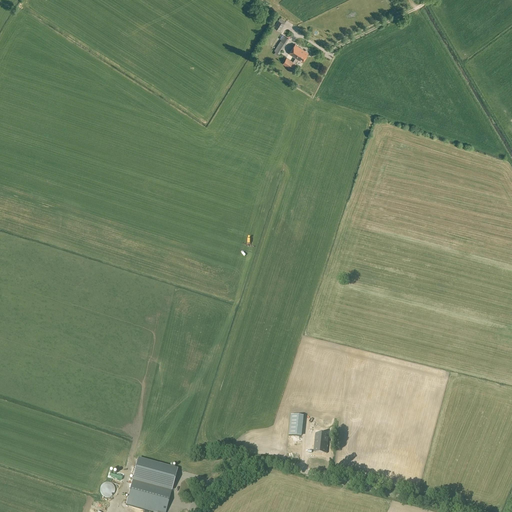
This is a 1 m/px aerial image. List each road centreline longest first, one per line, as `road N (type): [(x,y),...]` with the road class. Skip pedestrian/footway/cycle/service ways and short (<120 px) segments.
road 1 (unclassified): [(191,511),(228,471),(267,461),(465,511)]
road 2 (track): [(430,0),(326,52),(287,28)]
